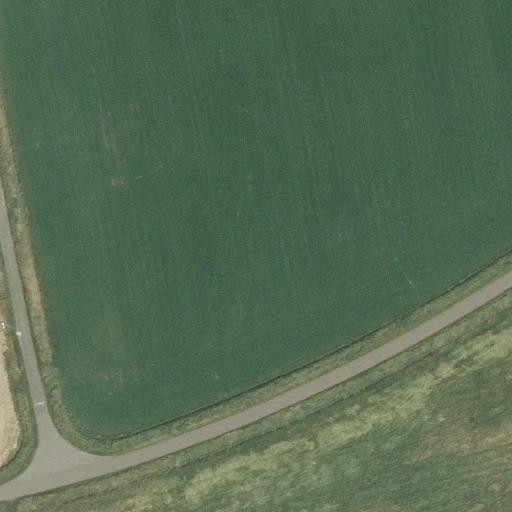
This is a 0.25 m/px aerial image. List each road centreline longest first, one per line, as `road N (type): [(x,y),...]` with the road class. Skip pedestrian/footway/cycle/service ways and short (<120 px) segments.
road 1 (unclassified): [(53,475),(224,426),(387,351),(511,279)]
road 2 (unclassified): [(53,475),(0,214)]
